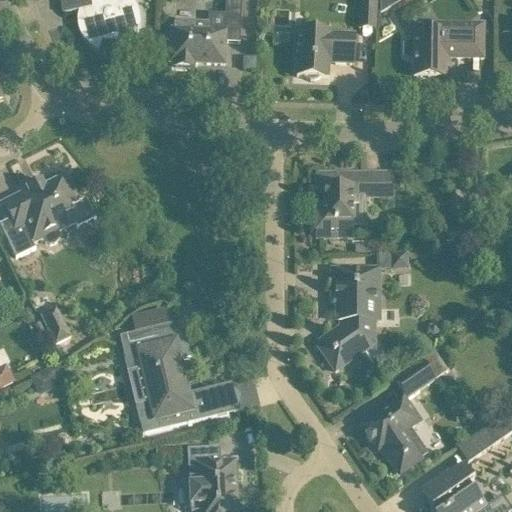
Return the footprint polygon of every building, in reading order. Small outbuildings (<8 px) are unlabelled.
[(61,0),(63,15),(79,13),(81,23),(77,24),(77,27),(78,29),(79,32),(79,34),(80,37),(81,39),(83,41),(84,43),(86,44),(88,47),(90,48),(93,50),(96,51),(98,52),(105,36),(112,36),(117,53),(119,53),(123,51),(126,49),(129,47),(132,45),(133,43),(134,42),(136,39),(138,36),(139,32),(140,30),(140,28),(141,25),(141,23),(141,20),(140,16),(139,13),(139,12),(137,9),(136,6),(130,0),(61,0)] [(241,25),(241,0),(225,0),(225,16),(209,16),(208,26),(174,24),(174,31),(171,31),(171,44),(170,64),(175,64),(174,69),(194,70),(194,65),(224,67),(225,44),(240,45),(241,25)] [(359,0),(360,11),(376,11),(376,0),(359,0)] [(379,0),(379,17),(408,0),(379,0)] [(483,61),(483,41),(484,26),(431,26),(431,34),(414,34),(414,41),(411,41),(403,46),(403,58),(411,63),(414,63),(413,79),(445,80),(445,61),(483,61)] [(294,42),(293,62),(297,62),(296,79),(303,79),(305,81),(307,82),(309,83),(312,83),(314,83),(316,83),(319,81),(320,80),(328,80),(329,63),(335,64),(335,66),(353,67),(354,47),(355,36),(330,35),(330,34),(295,32),(294,42)] [(155,34),(143,33),(142,45),(154,46),(155,34)] [(244,60),(244,72),(255,72),(255,60),(244,60)] [(393,200),(393,196),(393,176),(316,176),(316,191),(324,191),(324,218),(315,218),(315,241),(352,240),(352,201),(378,200),(393,200)] [(0,208),(7,222),(0,225),(0,228),(15,260),(35,250),(33,245),(42,241),(43,242),(46,245),(52,245),(56,243),(59,239),(59,234),(58,233),(86,219),(75,196),(66,178),(33,194),(32,193),(31,193),(30,192),(29,192),(28,192),(0,206),(0,208)] [(375,255),(375,245),(355,245),(355,254),(375,255)] [(408,255),(390,256),(391,273),(408,272),(408,255)] [(335,374),(352,363),(374,347),(374,324),(379,324),(379,272),(332,272),(332,305),(340,305),(341,329),(316,346),(335,374)] [(55,346),(70,339),(56,311),(41,318),(55,346)] [(143,437),(197,424),(216,419),(209,390),(185,396),(177,363),(191,359),(182,323),(120,338),(128,373),(139,371),(144,389),(135,391),(139,407),(136,407),(143,437)] [(448,374),(433,353),(393,381),(408,402),(436,383),(436,382),(448,374)] [(56,369),(31,381),(40,398),(64,386),(56,369)] [(400,476),(416,465),(421,462),(403,435),(418,425),(403,402),(379,418),(362,430),(368,438),(366,439),(371,446),(372,445),(378,453),(382,450),(400,476)] [(468,466),(511,435),(502,420),(458,451),(468,466)] [(177,448),(155,449),(156,462),(178,461),(177,448)] [(235,511),(233,466),(221,466),(220,449),(200,450),(187,451),(188,469),(196,469),(197,479),(189,480),(190,486),(188,486),(190,509),(191,509),(191,511),(235,511)] [(511,511),(502,498),(486,509),(469,485),(474,482),(464,467),(449,477),(448,475),(420,494),(432,511),(433,510),(434,511),(511,511)]
